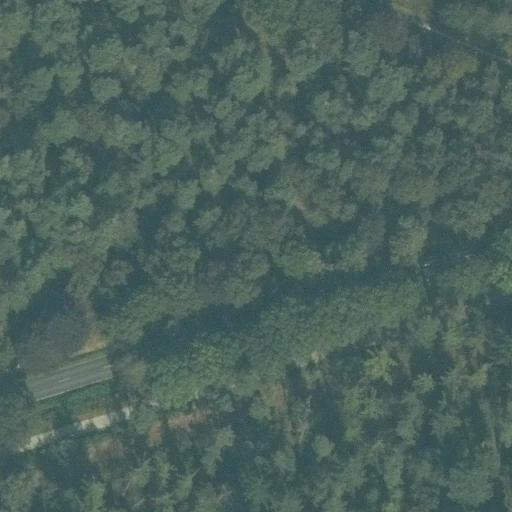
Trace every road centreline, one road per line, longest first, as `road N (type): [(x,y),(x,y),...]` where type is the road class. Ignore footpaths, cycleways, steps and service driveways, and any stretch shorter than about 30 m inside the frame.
road 1 (secondary): [(0,400),(511,244)]
road 2 (track): [(511,54),(357,0)]
